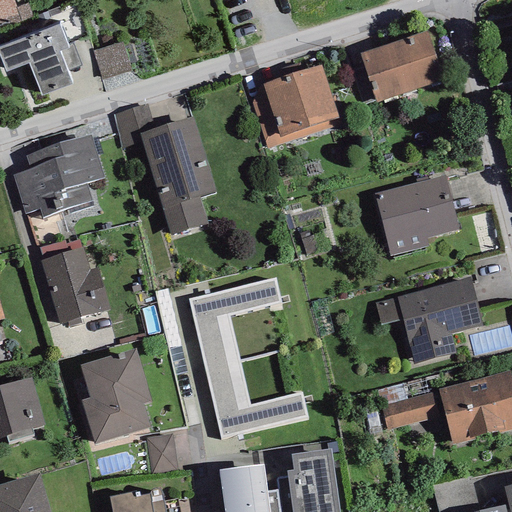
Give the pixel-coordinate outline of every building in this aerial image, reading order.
[(0,0),(0,17),(20,10),(15,0),(0,0)] [(58,21),(0,43),(0,50),(6,66),(29,57),(41,89),(71,78),(59,46),(67,43),(58,21)] [(427,33),(360,56),(377,106),(445,82),(427,33)] [(122,40),(92,49),(101,78),(131,68),(122,40)] [(321,67),(262,86),(279,140),(338,120),(321,67)] [(279,140),(262,86),(252,105),(267,150),(340,126),(338,120),(279,140)] [(140,136),(154,132),(146,106),(114,115),(124,148),(142,143),(140,136)] [(154,132),(140,136),(142,143),(170,237),(208,226),(200,199),(215,194),(193,120),(154,132)] [(29,172),(12,177),(24,215),(39,210),(42,220),(91,204),(85,185),(104,180),(91,137),(25,158),(29,172)] [(445,179),(374,195),(389,257),(430,247),(428,239),(458,232),(445,179)] [(83,250),(41,262),(60,328),(111,314),(98,270),(89,272),(83,250)] [(255,280),(183,299),(192,361),(222,357),(219,329),(263,318),(255,280)] [(470,280),(396,298),(402,322),(413,366),(455,356),(450,336),(481,328),(470,280)] [(402,322),(396,298),(375,303),(381,327),(402,322)] [(135,352),(80,368),(90,400),(81,403),(94,447),(150,430),(142,406),(150,404),(135,352)] [(511,378),(511,373),(438,391),(445,417),(452,446),(511,431),(511,378)] [(32,381),(0,389),(0,439),(46,427),(32,381)] [(445,417),(438,391),(381,405),(388,432),(445,417)] [(252,411),(214,417),(218,438),(255,432),(252,411)] [(338,511),(331,452),(290,458),(292,473),(286,474),(291,511),(338,511)] [(264,468),(219,474),(223,511),(280,511),(277,492),(267,493),(264,468)] [(49,511),(40,477),(0,487),(0,511),(49,511)] [(511,511),(511,487),(503,490),(508,511),(511,511)] [(136,495),(110,500),(112,511),(180,511),(178,500),(162,503),(161,495),(159,494),(156,492),(153,492),(151,493),(150,496),(149,498),(137,500),(136,495)]
